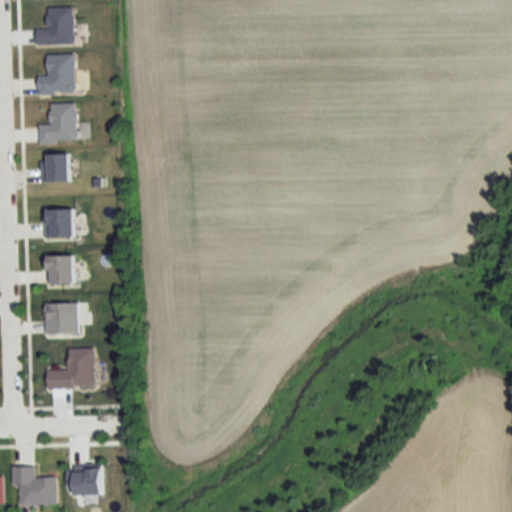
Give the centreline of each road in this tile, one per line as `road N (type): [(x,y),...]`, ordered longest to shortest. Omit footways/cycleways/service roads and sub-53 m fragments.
road 1 (residential): [(0,139),(13,429)]
road 2 (residential): [(127,422),(0,429)]
